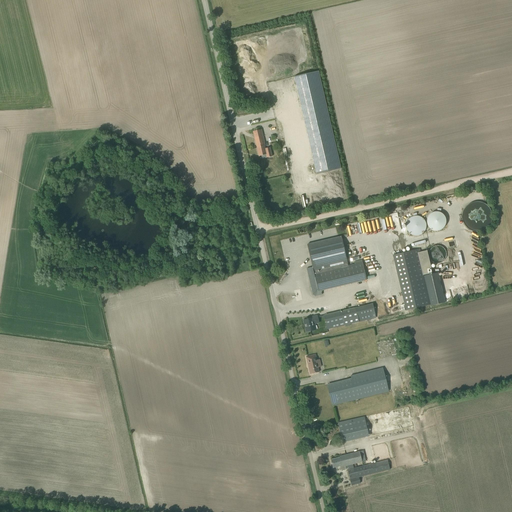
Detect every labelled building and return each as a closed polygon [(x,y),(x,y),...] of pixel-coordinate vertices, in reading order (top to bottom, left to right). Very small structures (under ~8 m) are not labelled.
[(335,131),(333,132),(321,71),(297,75),(316,174),(342,169),(335,131)] [(248,112),(249,114),(250,122),(266,118),(264,111),(259,112),(258,110),(248,112)] [(304,135),(300,121),(284,125),(286,134),(283,134),(282,131),(277,132),(280,141),(304,135)] [(253,132),(259,156),(266,155),(267,158),(272,157),(270,148),(266,148),(261,130),(253,132)] [(462,217),(462,218),(462,220),(462,221),(463,222),(463,223),(464,225),(465,226),(465,227),(466,228),(467,229),(468,229),(469,230),(471,231),(472,231),(473,232),(474,232),(476,232),(477,232),(478,232),(480,232),(481,232),(482,231),(483,231),(485,230),(486,229),(487,229),(488,228),(489,227),(489,226),(490,225),(491,223),(491,222),(492,221),(492,220),(492,218),(492,217),(492,216),(492,214),(492,213),(491,212),(491,211),(490,209),(489,208),(489,207),(488,206),(487,205),(486,205),(485,204),(483,203),(482,203),(481,202),(480,202),(478,202),(477,202),(476,202),(474,202),(473,202),(472,203),(471,203),(470,204),(468,205),(467,205),(466,206),(465,207),(465,208),(464,209),(463,211),(463,212),(462,213),(462,214),(462,216),(462,217)] [(426,221),(426,222),(426,223),(426,224),(427,225),(427,226),(428,227),(428,228),(429,229),(430,229),(430,230),(431,230),(432,231),(433,231),(434,231),(435,231),(436,231),(437,231),(438,231),(439,231),(440,231),(441,230),(442,230),(442,229),(443,229),(444,228),(444,227),(445,226),(445,225),(446,224),(446,223),(446,222),(446,221),(446,220),(446,219),(445,218),(445,217),(445,216),(444,216),(444,215),(443,214),(442,214),(442,213),(441,213),(440,212),(439,212),(438,212),(437,211),(436,211),(435,211),(434,212),(433,212),(432,212),(431,213),(430,213),(430,214),(429,214),(428,215),(428,216),(427,216),(427,217),(427,218),(426,219),(426,220),(426,221)] [(406,226),(406,227),(406,228),(406,229),(407,229),(407,230),(407,231),(408,232),(409,233),(409,234),(410,234),(411,235),(412,235),(413,236),(414,236),(415,236),(416,236),(417,236),(418,236),(419,235),(420,235),(421,235),(422,234),(423,233),(424,232),(425,231),(425,230),(425,229),(426,229),(426,228),(426,227),(426,226),(426,225),(426,224),(426,223),(425,223),(425,222),(425,221),(424,220),(423,219),(422,218),(421,217),(420,217),(419,217),(418,216),(417,216),(416,216),(415,216),(414,216),(413,216),(412,217),(411,217),(410,218),(409,218),(409,219),(408,220),(407,221),(407,222),(407,223),(406,223),(406,224),(406,225),(406,226)] [(313,295),(315,296),(322,295),(321,291),(317,275),(348,268),(341,237),(307,245),(312,267),(307,268),(313,295)] [(430,249),(429,250),(429,251),(428,252),(428,253),(428,254),(428,255),(428,256),(428,257),(429,257),(429,258),(429,259),(430,260),(431,261),(432,262),(433,262),(433,263),(434,263),(435,263),(436,263),(437,263),(438,263),(439,263),(440,263),(441,263),(442,262),(443,261),(444,260),(445,259),(445,258),(446,257),(446,256),(446,255),(446,254),(446,253),(446,252),(446,251),(445,251),(445,250),(444,249),(443,248),(443,247),(442,247),(441,246),(440,246),(439,246),(439,245),(438,245),(437,245),(436,245),(435,246),(434,246),(433,246),(433,247),(432,247),(431,247),(431,248),(430,249)] [(432,273),(426,251),(420,252),(419,249),(393,255),(406,311),(430,305),(423,275),(432,273)] [(437,273),(424,276),(431,306),(444,303),(437,273)] [(323,315),(326,330),(376,318),(372,304),(323,315)] [(306,331),(306,332),(316,330),(314,324),(313,324),(313,321),(318,320),(317,316),(308,318),(308,319),(304,320),(305,325),(307,331),(306,331)] [(376,343),(379,357),(397,353),(393,339),(376,343)] [(306,357),(310,374),(319,372),(316,360),(315,354),(306,357)] [(327,385),(332,406),(389,392),(383,367),(350,376),(351,379),(327,385)] [(350,427),(366,424),(364,417),(337,423),(342,443),(353,440),(350,427)] [(339,457),(331,459),(333,468),(340,466),(341,470),(353,467),(353,465),(366,461),(363,450),(339,456),(339,457)] [(347,470),(349,479),(351,486),(360,483),(359,477),(389,470),(387,460),(347,470)]
